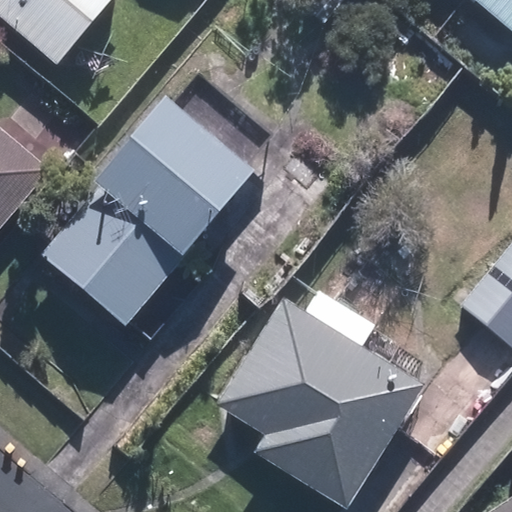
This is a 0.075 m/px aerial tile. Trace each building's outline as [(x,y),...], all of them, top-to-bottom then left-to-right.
[(112,0),(0,0),(0,18),(59,66),(112,0)] [(511,0),(468,0),(511,37),(511,0)] [(252,171),(162,98),(92,183),(96,186),(38,257),(127,329),(184,260),(181,257),(252,171)] [(0,231),(51,170),(0,127),(0,231)] [(328,166),(303,145),(284,168),(309,188),(328,166)] [(511,242),(460,307),(511,348),(511,242)] [(347,511),(425,385),(361,347),(374,326),(318,292),(305,312),(282,298),(214,407),(262,436),(252,453),(347,511)] [(511,511),(511,495),(487,511),(511,511)]
